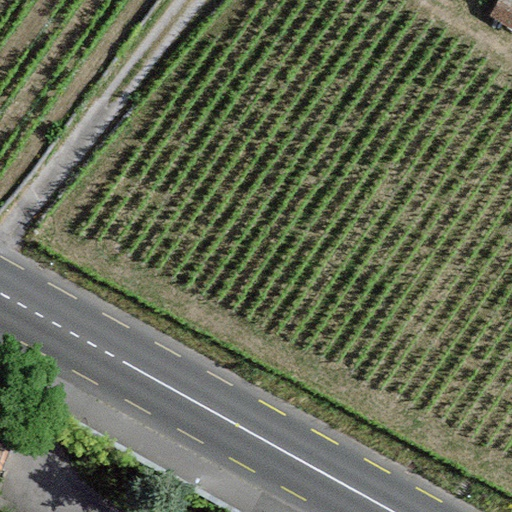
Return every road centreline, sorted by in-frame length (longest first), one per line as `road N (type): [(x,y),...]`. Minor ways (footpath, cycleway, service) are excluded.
road 1 (primary): [(0,295),(394,511)]
road 2 (track): [(0,242),(194,0)]
